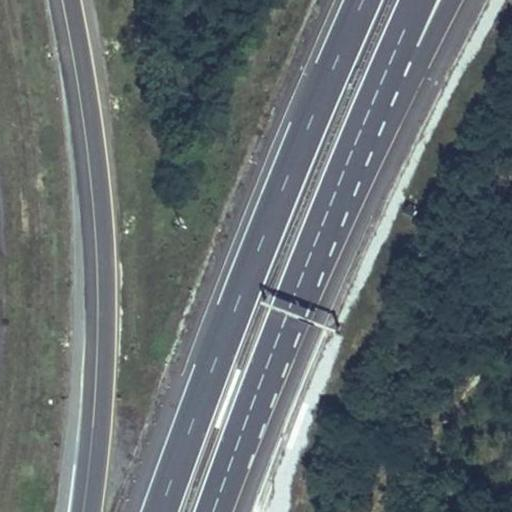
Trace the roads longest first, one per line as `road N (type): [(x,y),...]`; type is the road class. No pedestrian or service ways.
road 1 (motorway): [(362,0),(160,511)]
road 2 (motorway): [(70,0),(93,174),(96,277),(78,511)]
road 3 (motorway): [(212,511),(387,66)]
